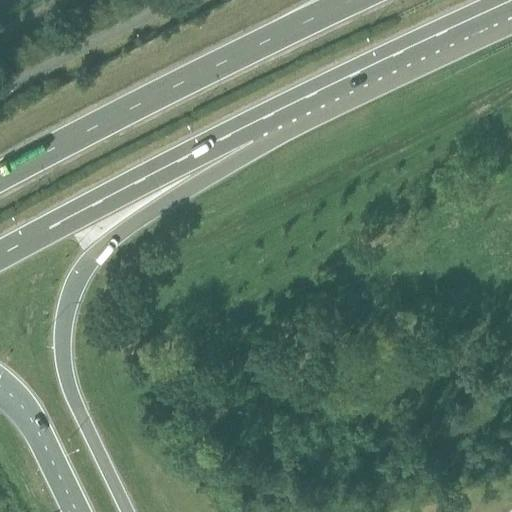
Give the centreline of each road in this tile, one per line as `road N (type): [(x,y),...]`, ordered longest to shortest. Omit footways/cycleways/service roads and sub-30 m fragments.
road 1 (primary): [(135,511),(64,370),(61,330),(70,300),(105,246),(310,102)]
road 2 (primary): [(358,0),(0,177)]
road 3 (primary): [(0,264),(310,102)]
road 4 (primary): [(310,102),(511,9)]
road 5 (primary): [(0,389),(36,424),(78,511)]
